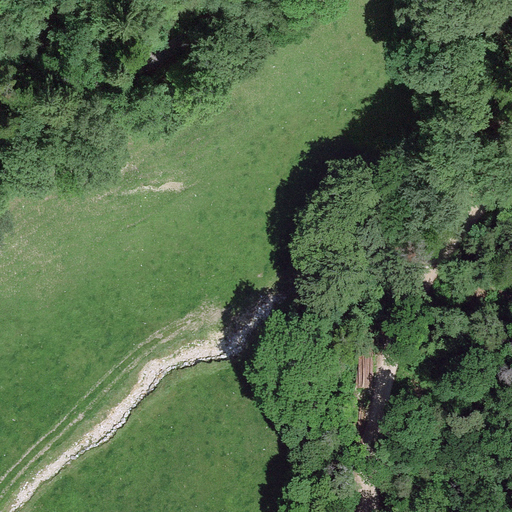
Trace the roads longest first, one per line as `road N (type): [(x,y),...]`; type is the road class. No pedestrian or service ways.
road 1 (track): [(390,511),(387,467),(429,315),(511,175)]
road 2 (unclassified): [(0,148),(229,18),(246,0)]
